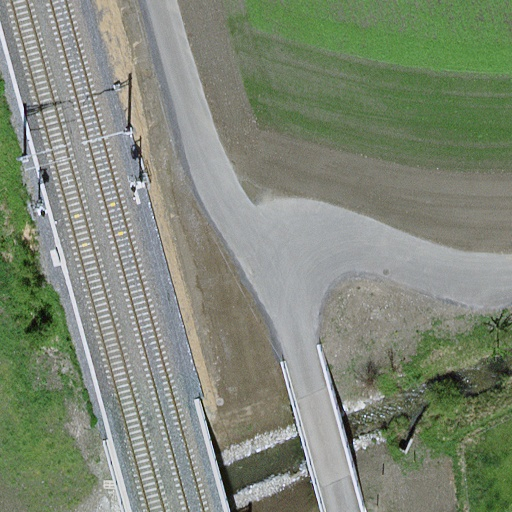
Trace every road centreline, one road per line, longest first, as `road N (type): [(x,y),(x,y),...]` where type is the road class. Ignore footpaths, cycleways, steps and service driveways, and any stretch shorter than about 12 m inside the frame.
road 1 (track): [(137,0),(234,370)]
road 2 (track): [(511,280),(234,370)]
road 3 (track): [(234,370),(269,511)]
